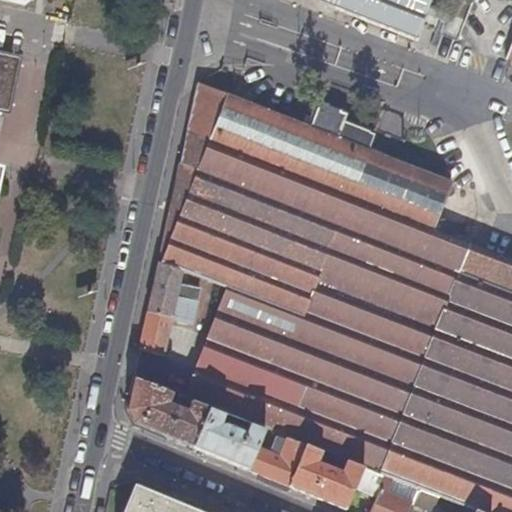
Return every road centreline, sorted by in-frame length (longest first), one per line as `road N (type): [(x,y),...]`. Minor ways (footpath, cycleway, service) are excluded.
road 1 (tertiary): [(93,439),(185,0)]
road 2 (residential): [(93,439),(274,511)]
